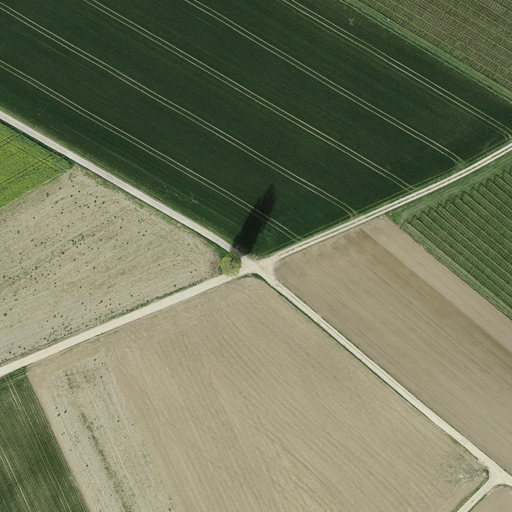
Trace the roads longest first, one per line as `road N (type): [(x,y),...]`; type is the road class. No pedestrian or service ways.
road 1 (track): [(0,116),(256,266),(511,485)]
road 2 (track): [(0,373),(511,146)]
